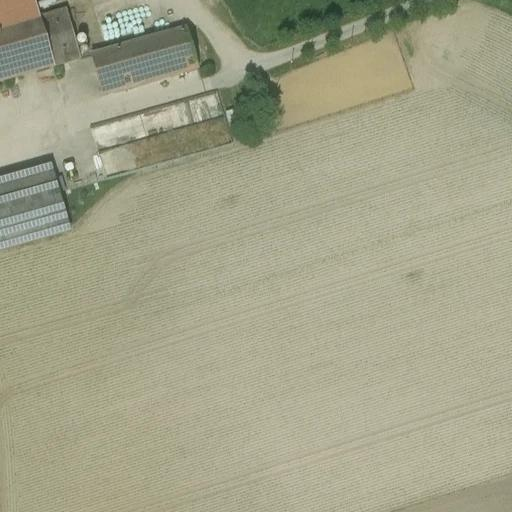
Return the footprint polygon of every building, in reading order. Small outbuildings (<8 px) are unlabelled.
[(32,0),(0,0),(0,30),(39,19),(32,0)] [(65,12),(39,19),(53,69),(79,62),(65,12)] [(39,19),(0,30),(0,84),(53,69),(39,19)] [(185,31),(91,58),(103,98),(197,71),(185,31)] [(220,96),(94,128),(101,155),(129,148),(134,168),(232,143),(220,96)] [(53,169),(0,184),(0,255),(72,235),(53,169)]
